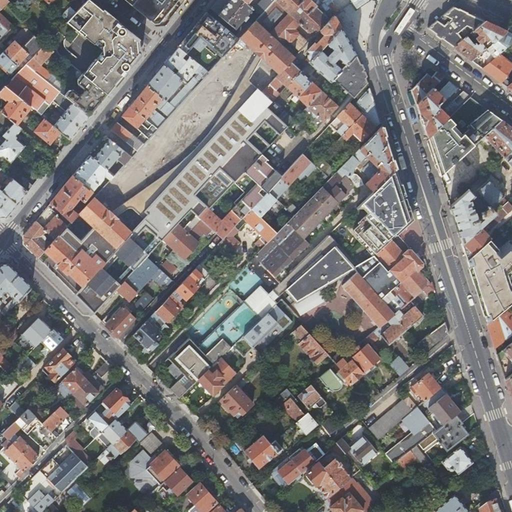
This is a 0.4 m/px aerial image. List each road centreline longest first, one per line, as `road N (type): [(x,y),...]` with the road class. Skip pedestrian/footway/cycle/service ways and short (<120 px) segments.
road 1 (secondary): [(507,444),(382,60)]
road 2 (residential): [(4,239),(202,441),(259,511)]
road 3 (secondary): [(4,239),(197,0)]
road 4 (residential): [(399,27),(511,110)]
